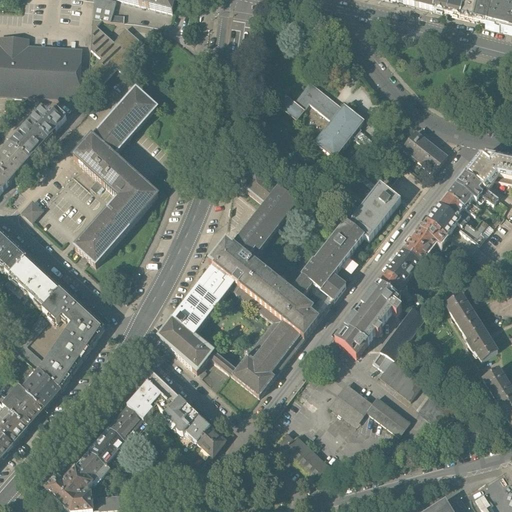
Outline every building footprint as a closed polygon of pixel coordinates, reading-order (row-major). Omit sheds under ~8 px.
[(176,0),(116,0),(116,2),(173,16),(176,0)] [(406,0),(405,6),(406,6),(433,13),(435,0),(406,0)] [(435,0),(433,13),(446,16),(450,0),(435,0)] [(450,0),(446,16),(460,20),(464,0),(450,0)] [(478,0),(470,0),(470,1),(467,0),(464,0),(460,20),(473,23),(478,0)] [(486,0),(478,0),(473,23),(486,26),(491,6),(486,5),(486,0)] [(511,0),(497,0),(496,7),(491,6),(486,26),(511,32),(511,11),(511,8),(511,0)] [(116,5),(95,1),(94,21),(112,23),(113,16),(116,5)] [(115,46),(94,27),(92,50),(92,52),(100,59),(87,74),(101,86),(117,69),(121,73),(131,63),(127,58),(139,44),(127,33),(115,46)] [(79,100),(83,49),(29,46),(29,39),(13,38),(0,36),(0,95),(9,96),(30,97),(79,100)] [(295,105),(304,113),(309,107),(331,124),(313,146),(334,162),(356,134),(364,124),(344,108),(341,111),(310,86),(295,105)] [(119,201),(74,250),(91,264),(97,270),(160,199),(146,187),(125,169),(116,160),(141,132),(159,111),(136,92),(73,161),(119,201)] [(295,105),(285,98),(277,108),(296,123),(305,113),(304,113),(295,105)] [(66,120),(56,112),(51,118),(42,112),(30,125),(48,140),(54,133),(66,120)] [(48,140),(30,125),(11,145),(29,161),(42,147),(48,140)] [(434,145),(413,129),(398,147),(430,173),(445,154),(434,145)] [(29,161),(11,145),(0,157),(0,172),(10,182),(18,173),(29,161)] [(511,164),(486,158),(484,161),(480,159),(465,179),(487,195),(495,185),(511,189),(511,164)] [(310,306),(304,302),(293,293),(251,259),(295,203),(252,169),(244,181),(241,179),(237,180),(236,182),(235,185),(237,187),(241,189),(246,189),(262,203),(263,204),(231,244),(223,238),(215,250),(207,262),(211,266),(157,335),(194,369),(206,355),(230,374),(235,367),(193,332),(228,288),(271,321),(275,316),(301,337),(313,320),(305,313),(310,306)] [(10,182),(0,172),(0,193),(5,187),(10,182)] [(465,179),(457,190),(473,203),(480,208),(484,203),(494,210),(498,204),(487,195),(465,179)] [(378,191),(349,228),(365,241),(368,244),(401,202),(381,187),(378,191)] [(457,190),(448,200),(464,213),(475,221),(480,216),(471,209),(470,210),(468,209),(473,203),(457,190)] [(448,200),(440,211),(459,226),(464,230),(473,237),(475,235),(470,231),(474,226),(461,216),(464,213),(448,200)] [(33,202),(21,215),(33,225),(45,213),(33,202)] [(440,211),(428,226),(447,241),(457,229),(459,226),(440,211)] [(302,281),(293,293),(304,302),(314,290),(321,296),(334,280),(341,271),(351,278),(354,274),(358,269),(348,262),(365,241),(349,228),(346,226),(315,266),(313,265),(301,280),(302,281)] [(428,226),(421,235),(436,248),(440,250),(447,241),(428,226)] [(473,237),(464,230),(462,233),(459,236),(469,244),(479,252),(493,235),(482,226),(475,235),(473,237)] [(421,235),(404,256),(420,269),(436,248),(421,235)] [(0,269),(12,280),(28,262),(11,247),(0,237),(0,269)] [(479,252),(469,244),(462,253),(471,260),(471,261),(472,261),(479,252)] [(452,250),(460,255),(461,253),(454,247),(452,250)] [(404,256),(387,278),(403,290),(420,269),(404,256)] [(28,262),(12,280),(10,282),(45,312),(62,293),(44,277),(28,262)] [(387,278),(379,288),(397,302),(405,291),(403,290),(387,278)] [(346,290),(334,280),(321,296),(334,306),(339,300),(346,290)] [(379,288),(335,345),(356,362),(392,316),(397,320),(402,313),(397,309),(401,305),(397,302),(379,288)] [(46,367),(40,376),(61,394),(68,384),(83,363),(97,342),(105,332),(73,303),(62,293),(45,312),(44,314),(58,326),(63,320),(73,329),(46,367)] [(445,311),(462,337),(478,327),(461,301),(445,311)] [(412,314),(373,365),(384,374),(379,379),(381,380),(394,364),(425,324),(412,314)] [(301,337),(275,316),(271,321),(235,367),(230,374),(256,395),(301,337)] [(47,325),(39,318),(13,347),(21,359),(40,376),(46,367),(26,349),(47,325)] [(497,358),(478,327),(462,337),(468,347),(466,348),(474,359),(475,358),(481,368),(497,358)] [(0,343),(0,359),(21,359),(13,347),(10,343),(0,343)] [(381,380),(411,404),(426,385),(394,364),(381,380)] [(154,375),(146,368),(131,384),(138,390),(125,403),(140,418),(149,409),(147,406),(150,403),(162,412),(177,397),(154,375)] [(499,411),(511,403),(511,396),(498,375),(483,385),(499,411)] [(40,376),(24,394),(45,413),(52,405),(61,394),(40,376)] [(366,414),(372,406),(347,387),(329,409),(355,429),(366,414)] [(464,409),(436,392),(419,414),(445,434),(464,409)] [(24,394),(7,412),(29,431),(36,423),(45,413),(24,394)] [(180,400),(177,397),(162,412),(160,417),(163,420),(166,420),(172,424),(173,427),(178,432),(182,428),(195,414),(180,400)] [(372,406),(366,414),(399,439),(410,425),(377,400),(372,406)] [(140,418),(125,403),(123,406),(120,410),(115,410),(112,412),(110,414),(111,418),(106,425),(122,439),(124,440),(132,432),(130,430),(141,419),(140,418)] [(511,403),(499,411),(511,430),(511,403)] [(0,434),(15,448),(20,442),(29,431),(7,412),(0,406),(0,434)] [(205,422),(195,414),(182,428),(195,439),(208,425),(205,422)] [(122,439),(106,425),(101,430),(86,447),(103,461),(122,439)] [(216,432),(208,425),(195,439),(211,454),(224,438),(216,432)] [(499,436),(504,446),(511,441),(511,440),(506,432),(499,436)] [(0,458),(4,461),(9,455),(15,448),(0,434),(0,458)] [(286,435),(275,447),(322,490),(328,484),(332,488),(340,479),(297,438),(293,442),(286,435)] [(103,461),(86,447),(83,450),(72,463),(89,478),(94,472),(98,475),(106,464),(103,461)] [(95,507),(94,494),(90,490),(82,490),(82,485),(89,478),(72,463),(62,475),(60,477),(53,473),(42,485),(68,509),(95,507)] [(182,491),(193,476),(185,470),(182,468),(180,470),(173,465),(168,471),(157,472),(157,470),(147,470),(147,477),(143,477),(140,480),(141,494),(147,494),(148,497),(150,496),(151,493),(159,493),(159,490),(166,489),(172,489),(174,485),(182,491)] [(193,476),(197,472),(188,465),(185,470),(193,476)] [(94,494),(95,507),(137,503),(136,490),(94,494)] [(481,511),(492,511),(486,497),(477,501),(481,511)]
